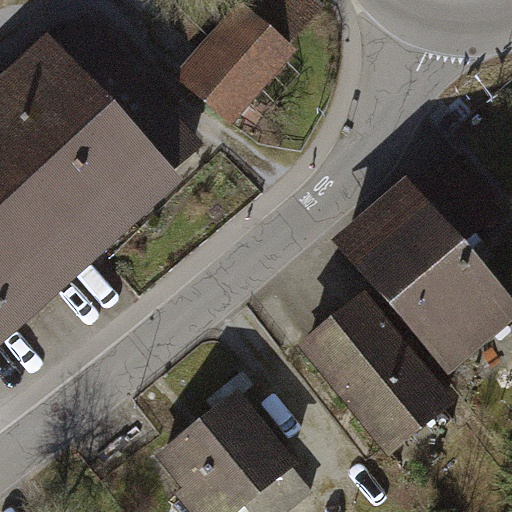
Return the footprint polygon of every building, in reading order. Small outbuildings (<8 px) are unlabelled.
[(177,78),(234,125),(330,12),(315,0),(273,0),(257,20),(218,30),(177,78)] [(4,78),(131,218),(203,153),(75,14),(4,78)] [(0,161),(87,258),(131,218),(4,78),(0,81),(0,161)] [(412,188),(403,177),(326,241),(428,361),(431,359),(445,377),(511,320),(511,304),(461,245),(499,212),(451,155),(412,188)] [(0,335),(87,258),(0,161),(0,335)] [(363,292),(295,346),(386,458),(453,404),(363,292)] [(255,511),(303,474),(243,399),(159,465),(185,497),(179,502),(186,511),(255,511)]
